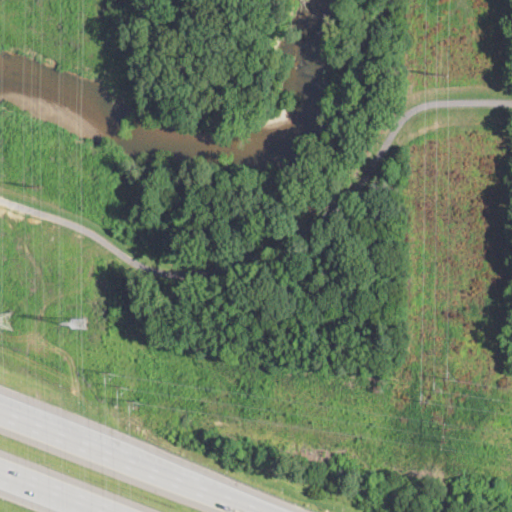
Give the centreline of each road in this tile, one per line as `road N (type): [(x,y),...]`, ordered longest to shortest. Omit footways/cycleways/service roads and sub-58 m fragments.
road 1 (motorway): [(262,511),(0,413)]
road 2 (motorway): [(125,461),(0,404)]
road 3 (motorway): [(0,468),(114,511)]
